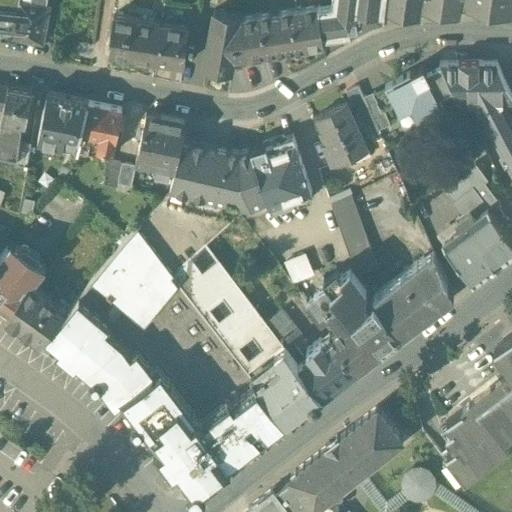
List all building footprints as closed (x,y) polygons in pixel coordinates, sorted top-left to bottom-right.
[(24,0),(18,0),(16,11),(12,34),(12,36),(42,41),(48,4),(47,4),(47,0),(30,0),(30,1),(24,0)] [(385,0),(318,0),(318,5),(322,31),(384,13),(385,5),(385,0)] [(421,11),(422,3),(422,0),(385,0),(385,5),(421,11)] [(462,2),(462,0),(422,0),(422,3),(461,9),(462,2)] [(511,0),(462,0),(462,2),(511,9),(511,0)] [(270,12),(241,17),(245,44),(247,56),(308,47),(308,45),(323,43),(322,31),(318,5),(279,11),(279,13),(271,14),(270,12)] [(0,9),(0,32),(12,34),(16,11),(0,9)] [(236,45),(245,44),(241,17),(241,14),(215,9),(204,65),(231,70),(236,45)] [(110,52),(157,59),(162,20),(114,13),(111,34),(113,35),(110,52)] [(189,24),(162,20),(157,59),(183,62),(189,24)] [(460,99),(474,99),(503,99),(511,99),(511,89),(503,72),(496,59),(479,60),(479,58),(458,58),(458,60),(440,60),(460,99)] [(423,63),(385,84),(405,122),(444,102),(423,63)] [(511,65),(503,72),(511,89),(511,65)] [(0,130),(9,83),(0,81),(0,130)] [(32,87),(10,83),(9,83),(0,130),(0,155),(15,159),(16,159),(19,139),(22,125),(21,125),(22,121),(26,122),(32,87)] [(347,88),(356,109),(367,104),(358,84),(347,88)] [(390,123),(375,90),(364,95),(379,128),(390,123)] [(89,99),(48,91),(38,136),(69,143),(71,137),(79,139),(81,131),(89,99)] [(123,106),(89,99),(81,131),(100,135),(97,147),(113,151),(116,138),(123,106)] [(511,116),(503,99),(474,99),(491,133),(511,172),(511,116)] [(358,125),(347,100),(317,114),(329,141),(324,142),(333,161),(367,146),(365,140),(369,138),(362,123),(358,125)] [(146,110),(136,158),(173,165),(181,137),(186,118),(146,110)] [(250,147),(267,195),(269,204),(313,190),(293,132),(250,147)] [(267,195),(250,147),(240,151),(181,137),(173,165),(169,188),(134,225),(177,267),(191,254),(204,241),(206,240),(239,210),(267,195)] [(31,141),(19,139),(16,159),(15,159),(15,163),(27,165),(31,141)] [(109,157),(103,181),(117,184),(118,180),(131,183),(136,163),(109,157)] [(461,224),(442,238),(473,278),(511,247),(511,235),(500,220),(507,215),(496,202),(498,200),(500,202),(501,200),(484,178),(486,177),(487,178),(488,176),(476,160),(444,185),(464,211),(456,218),(461,224)] [(356,273),(379,266),(352,192),(330,201),(356,273)] [(115,399),(121,395),(171,351),(213,404),(254,377),(173,271),(177,267),(134,225),(67,308),(46,332),(59,345),(57,347),(63,352),(85,370),(89,367),(90,372),(90,376),(92,379),(94,381),(98,381),(100,380),(115,399)] [(0,309),(5,312),(27,279),(29,276),(37,274),(46,263),(12,240),(0,254),(0,309)] [(206,240),(204,241),(217,257),(202,269),(191,254),(177,267),(173,271),(254,377),(279,358),(274,350),(284,343),(266,320),(206,240)] [(284,257),(294,279),(315,269),(306,248),(284,257)] [(441,295),(451,287),(434,249),(373,296),(374,297),(401,333),(444,299),(441,295)] [(342,272),(329,282),(381,348),(401,333),(374,297),(368,302),(358,289),(359,288),(358,287),(356,288),(353,286),(342,272)] [(41,338),(46,332),(67,308),(27,279),(5,312),(41,338)] [(358,366),(381,348),(329,282),(306,299),(333,334),(358,366)] [(293,341),(303,334),(283,307),(266,320),(284,343),(287,345),(293,341)] [(511,332),(494,346),(511,369),(511,370),(447,420),(454,429),(446,434),(456,447),(448,453),(466,476),(506,445),(501,439),(511,430),(511,332)] [(322,393),(358,366),(333,334),(328,338),(324,333),(307,346),(311,351),(305,356),(293,341),(287,345),(292,352),(291,353),(322,393)] [(254,377),(288,419),(322,393),(291,353),(292,352),(287,345),(284,343),(274,350),(279,358),(254,377)] [(247,449),(213,404),(171,351),(121,395),(135,413),(132,415),(133,420),(135,424),(141,424),(142,423),(156,442),(159,440),(162,444),(189,479),(185,482),(193,492),(198,493),(205,488),(206,482),(205,481),(216,474),(236,460),(247,449)] [(213,404),(247,449),(288,419),(254,377),(213,404)] [(273,487),(248,506),(253,511),(319,511),(315,506),(335,491),(336,492),(337,493),(339,493),(341,492),(342,491),(343,489),(343,487),(341,486),(403,437),(377,405),(340,434),(339,433),(325,444),(326,445),(288,475),(289,476),(274,488),(273,487)] [(403,495),(435,491),(431,462),(400,466),(403,495)] [(109,496),(90,511),(118,511),(120,510),(109,496)]
